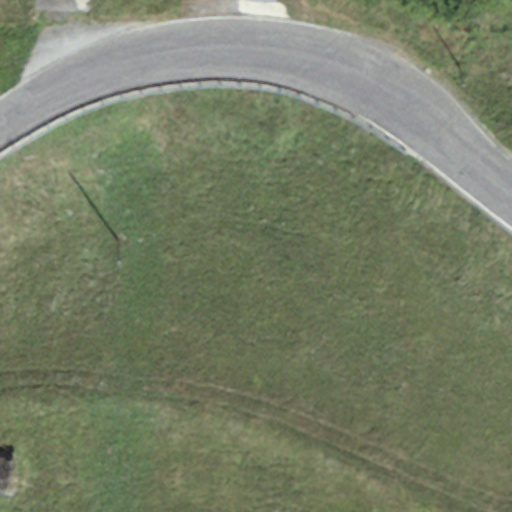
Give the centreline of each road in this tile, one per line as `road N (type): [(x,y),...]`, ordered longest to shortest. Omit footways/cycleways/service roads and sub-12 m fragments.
road 1 (unclassified): [(511,199),(379,93),(340,73),(251,52),(121,62),(0,124)]
road 2 (track): [(481,511),(167,392),(40,380),(0,388)]
